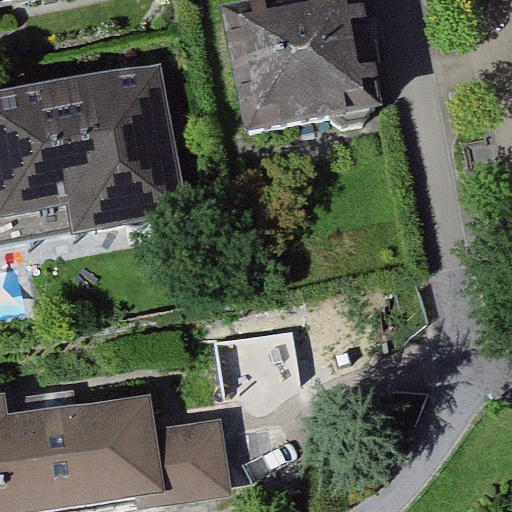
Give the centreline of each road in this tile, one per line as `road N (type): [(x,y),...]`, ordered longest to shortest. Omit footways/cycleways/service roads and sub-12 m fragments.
road 1 (residential): [(468,354),(396,0)]
road 2 (track): [(375,511),(433,454),(453,419),(468,354),(511,372)]
